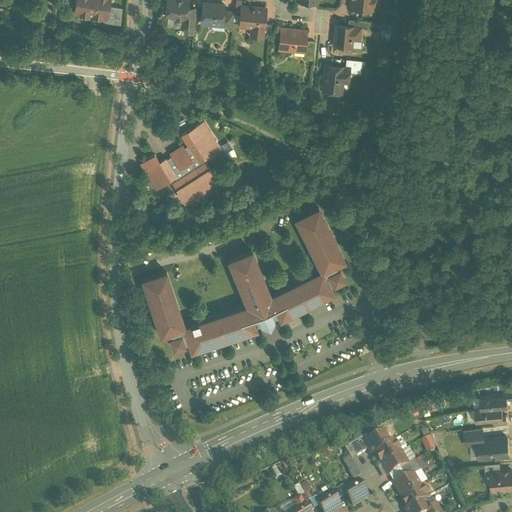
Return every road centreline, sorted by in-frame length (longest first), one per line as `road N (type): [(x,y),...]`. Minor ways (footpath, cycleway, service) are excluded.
road 1 (residential): [(171,472),(124,355),(113,277),(131,81)]
road 2 (secondary): [(171,472),(302,410),(429,369),(511,353)]
road 3 (unclassified): [(0,64),(131,81)]
